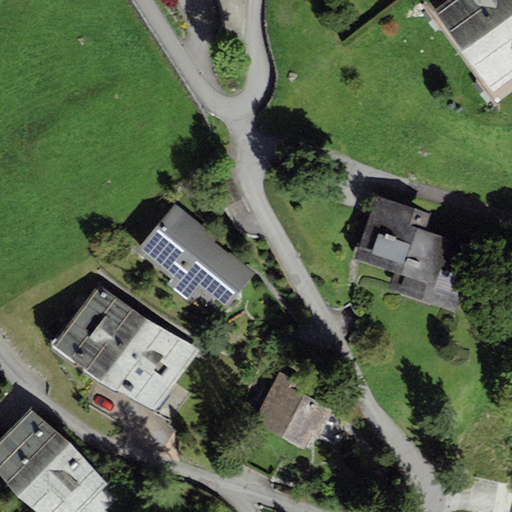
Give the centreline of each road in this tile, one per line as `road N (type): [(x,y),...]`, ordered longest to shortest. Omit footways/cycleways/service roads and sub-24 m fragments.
road 1 (residential): [(428,511),(419,473),(366,404),(250,186),(257,149)]
road 2 (residential): [(0,363),(36,398),(122,452),(304,511)]
road 3 (residential): [(257,149),(308,149),(511,223)]
road 4 (residential): [(144,0),(199,87),(230,107)]
road 5 (residential): [(230,107),(256,92),(254,0)]
